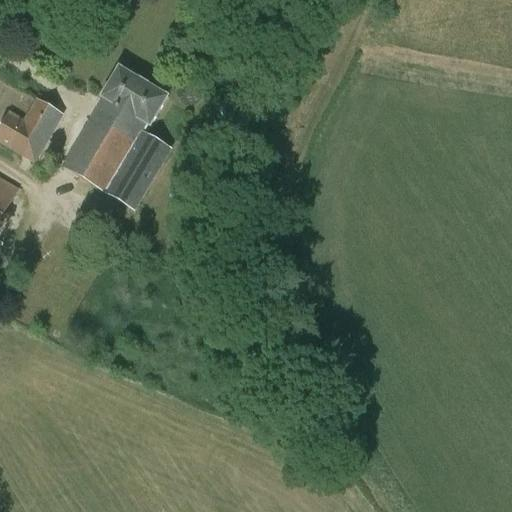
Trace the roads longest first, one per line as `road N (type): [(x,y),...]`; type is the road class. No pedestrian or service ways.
road 1 (track): [(383,511),(332,416),(278,212),(282,165),(365,0)]
road 2 (track): [(113,217),(128,222),(141,215),(184,142),(207,131),(289,154)]
